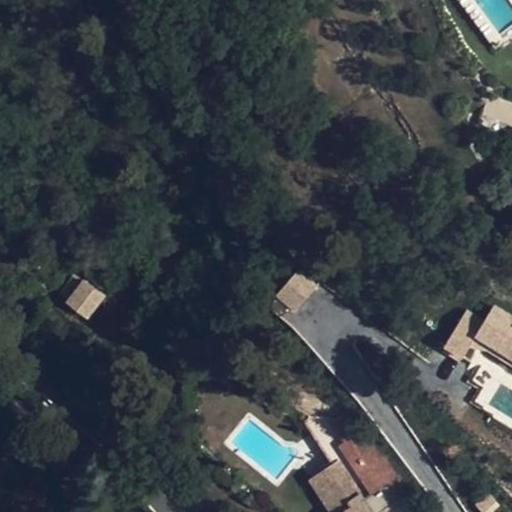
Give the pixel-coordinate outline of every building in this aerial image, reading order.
[(484,11),(475,0),(460,0),(474,18),(484,11)] [(495,47),(511,35),(511,30),(503,37),(484,11),(474,18),(495,47)] [(296,304),(315,283),(298,268),(279,289),(296,304)] [(82,280),(68,301),(91,315),(103,294),(82,280)] [(484,319),(465,308),(442,351),(466,364),(475,347),(511,367),(511,316),(492,305),(484,319)] [(355,449),(336,418),(305,417),(335,462),(355,449)] [(381,487),(355,449),(335,462),(310,479),(332,511),(372,511),(364,499),(381,487)] [(381,487),(394,508),(403,502),(389,481),(381,487)] [(387,511),(394,508),(381,487),(364,499),(372,511),(387,511)] [(486,511),(490,511),(497,504),(488,495),(478,505),(486,511)]
